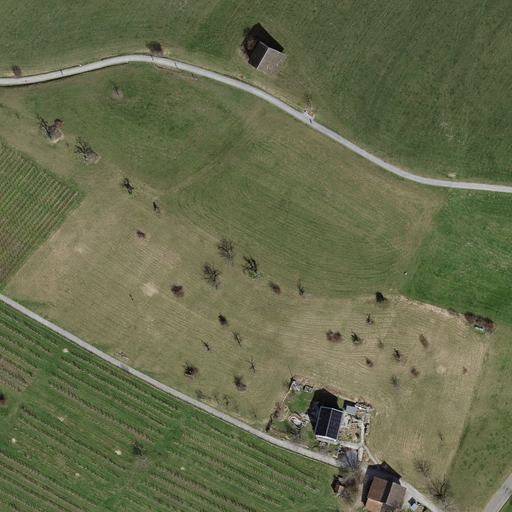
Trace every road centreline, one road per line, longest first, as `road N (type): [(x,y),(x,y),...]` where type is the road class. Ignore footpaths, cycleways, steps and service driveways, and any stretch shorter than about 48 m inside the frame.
road 1 (track): [(0,81),(119,60),(166,62),(244,87),(421,180),(511,191)]
road 2 (unknown): [(433,511),(379,475),(287,449),(0,296)]
